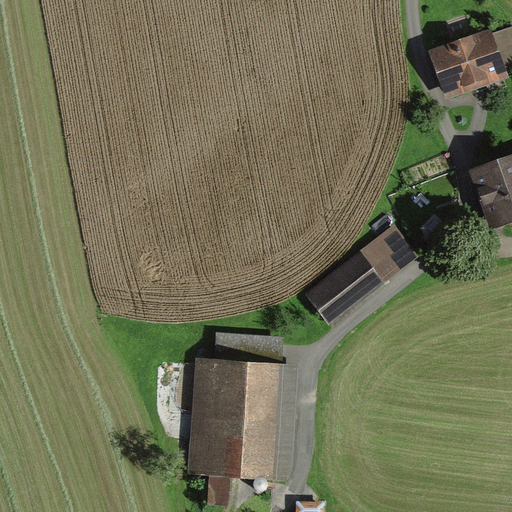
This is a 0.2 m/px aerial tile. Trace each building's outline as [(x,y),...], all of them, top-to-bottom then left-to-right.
[(507,84),(490,36),(432,57),(449,104),(507,84)] [(511,162),(471,176),(491,237),(511,230),(511,162)] [(393,229),(360,255),(385,287),(418,261),(393,229)] [(363,265),(313,304),(330,327),(381,288),(363,265)] [(214,359),(196,358),(189,473),(209,474),(208,505),(228,506),(229,475),(275,478),(284,336),(216,332),(214,359)] [(296,498),(295,511),(325,511),(326,498),(296,498)]
